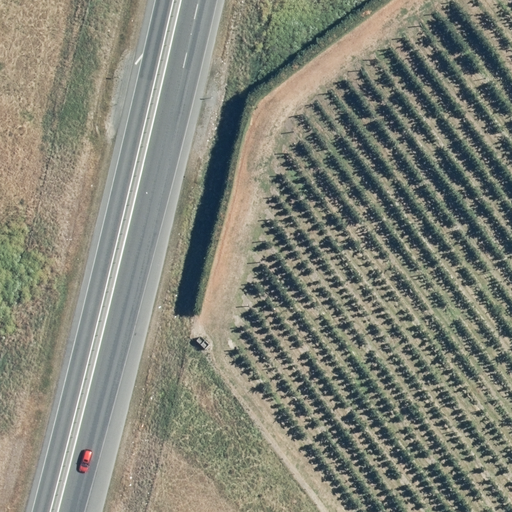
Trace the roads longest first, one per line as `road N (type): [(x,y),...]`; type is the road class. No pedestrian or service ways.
road 1 (trunk): [(198,0),(69,511)]
road 2 (trunk): [(42,511),(168,0)]
